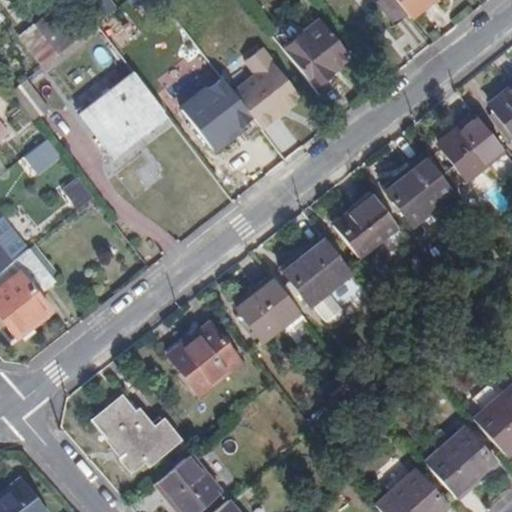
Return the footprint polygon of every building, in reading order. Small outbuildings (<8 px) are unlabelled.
[(88,0),(102,18),(114,8),(107,0),(88,0)] [(391,27),(405,16),(392,0),(376,0),(372,3),(391,27)] [(392,0),(405,16),(407,18),(430,0),(392,0)] [(100,17),(91,7),(77,17),(85,27),(100,17)] [(31,24),(55,54),(71,41),(47,11),(31,24)] [(278,50),(308,89),(346,59),(316,21),(278,50)] [(38,67),(55,54),(31,24),(14,37),(38,67)] [(226,86),(218,74),(175,101),(208,152),(239,132),(243,138),(299,102),(263,44),(238,60),(246,74),(226,86)] [(126,73),(73,115),(103,152),(155,110),(126,73)] [(24,80),(8,92),(31,122),(47,109),(24,80)] [(511,85),(509,88),(511,92),(511,93),(493,108),(511,131),(511,85)] [(511,175),(511,161),(474,115),(458,128),(462,134),(443,148),(469,182),(489,165),(504,183),(511,175)] [(113,157),(119,165),(171,128),(166,120),(113,157)] [(35,174),(58,156),(45,138),(22,156),(35,174)] [(455,194),(423,155),(382,187),(413,227),(455,194)] [(229,191),(239,185),(223,163),(214,169),(229,191)] [(71,209),(88,201),(77,176),(60,184),(71,209)] [(398,228),(372,195),(335,226),(360,258),(398,228)] [(363,288),(321,236),(281,268),(311,307),(314,306),(325,321),(334,324),(340,319),(339,309),(363,288)] [(53,278),(29,248),(10,263),(18,272),(0,286),(0,319),(13,336),(47,309),(35,293),(53,278)] [(0,271),(10,263),(0,250),(0,271)] [(299,313),(269,278),(253,291),(256,296),(235,312),(262,344),(299,313)] [(239,363),(207,326),(168,359),(199,396),(239,363)] [(316,389),(330,407),(353,388),(339,370),(316,389)] [(511,383),(511,382),(471,417),(504,454),(511,446),(511,383)] [(180,441),(161,417),(149,425),(138,411),(133,415),(124,403),(96,424),(114,448),(120,443),(126,451),(121,456),(133,470),(145,460),(150,465),(180,441)] [(464,424),(424,458),(458,497),(496,461),(464,424)] [(190,452),(155,482),(169,498),(176,494),(189,511),(192,511),(221,489),(190,452)] [(415,465),(375,501),(385,511),(437,511),(449,502),(415,465)] [(0,511),(42,511),(17,478),(0,491),(0,511)] [(240,511),(229,498),(211,511),(240,511)]
